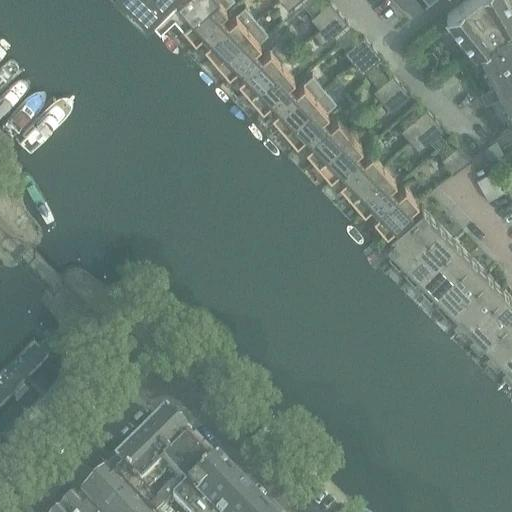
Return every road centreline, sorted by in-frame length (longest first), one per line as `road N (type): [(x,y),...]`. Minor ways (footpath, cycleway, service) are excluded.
road 1 (residential): [(35,511),(168,380),(300,511)]
road 2 (residential): [(473,138),(393,48)]
